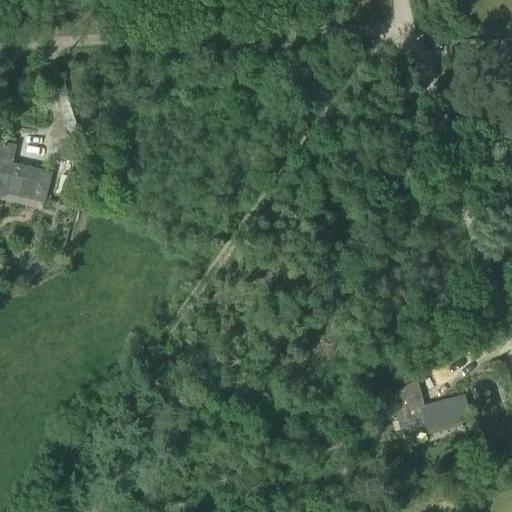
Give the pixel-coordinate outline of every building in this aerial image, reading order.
[(2,143),(0,150),(0,201),(9,196),(44,204),(53,174),(12,165),(17,147),(2,143)] [(57,195),(69,198),(74,180),(61,177),(57,195)] [(314,363),(338,354),(333,341),(309,349),(314,363)] [(465,396),(425,407),(417,382),(387,398),(401,434),(424,428),(427,437),(471,426),(465,396)] [(288,463),(334,440),(327,426),(281,449),(288,463)]
